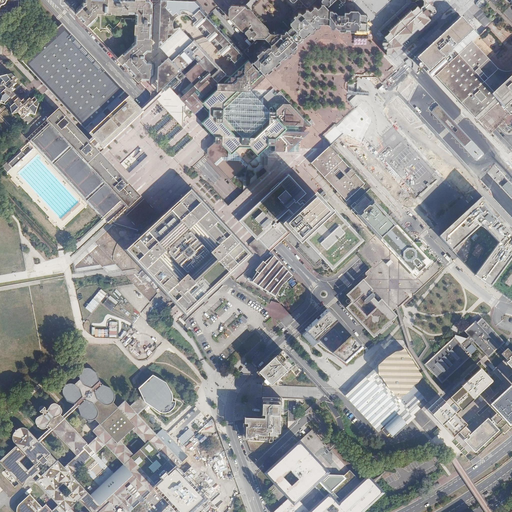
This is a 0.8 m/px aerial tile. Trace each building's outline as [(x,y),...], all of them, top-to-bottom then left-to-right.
[(0,0),(0,10),(1,8),(2,7),(4,6),(6,5),(6,3),(8,1),(11,0),(0,0)] [(76,0),(82,6),(84,4),(85,3),(88,0),(175,0),(194,1),(203,10),(207,14),(208,14),(209,15),(210,15),(211,14),(211,13),(211,12),(212,11),(216,7),(217,7),(218,7),(219,7),(225,13),(225,14),(225,18),(226,19),(227,20),(228,20),(230,19),(230,18),(230,17),(229,16),(213,0),(76,0)] [(352,169),(351,169),(338,155),(330,146),(332,144),(329,142),(324,137),(323,136),(312,125),(291,103),(291,102),(280,90),(277,87),(275,86),(274,87),(270,82),(267,79),(265,77),(262,74),(256,67),(249,59),(246,57),(243,53),(207,14),(203,10),(194,1),(175,0),(88,0),(85,3),(84,4),(82,6),(78,9),(78,12),(78,15),(138,79),(141,82),(147,90),(153,96),(155,98),(157,100),(169,113),(174,118),(179,123),(183,128),(184,129),(188,134),(193,139),(204,151),(205,151),(210,157),(219,167),(221,168),(221,169),(231,179),(241,169),(248,163),(247,177),(244,177),(243,192),(251,200),(256,206),(259,210),(283,236),(313,268),(316,269),(319,268),(321,266),(323,269),(324,270),(326,270),(327,270),(329,268),(333,272),(336,270),(337,271),(338,271),(358,253),(362,249),(367,245),(378,235),(388,225),(387,223),(388,222),(388,218),(388,215),(388,210),(370,190),(365,184),(356,174),(355,173),(352,169)] [(213,0),(229,16),(230,17),(230,18),(237,26),(241,30),(245,30),(245,31),(245,32),(246,33),(247,33),(247,34),(248,35),(248,34),(248,36),(248,37),(249,37),(250,38),(251,38),(252,37),(254,39),(254,41),(253,43),(263,54),(274,65),(275,65),(277,65),(279,63),(279,60),(284,56),(286,56),(286,57),(296,48),(296,47),(296,41),(297,42),(297,43),(297,44),(297,42),(299,42),(301,40),(303,38),(303,37),(305,37),(308,33),(310,33),(310,32),(314,28),(315,28),(316,27),(303,13),(297,7),(292,1),(290,0),(213,0)] [(351,0),(322,0),(322,2),(322,4),(321,4),(322,6),(318,9),(316,7),(314,7),(313,8),(311,10),(310,11),(309,10),(306,10),(306,11),(303,13),(302,14),(301,13),(298,13),(298,14),(299,15),(298,16),(296,15),(294,17),(295,18),(290,22),(290,24),(292,25),(291,26),(303,38),(303,37),(305,37),(308,33),(310,33),(310,32),(314,28),(315,28),(316,27),(319,23),(320,23),(323,23),(325,22),(326,22),(328,23),(330,26),(332,24),(334,24),(335,26),(336,26),(338,28),(339,28),(341,30),(344,30),(346,28),(350,29),(352,31),(355,31),(357,29),(365,29),(367,27),(367,24),(367,22),(367,16),(367,15),(366,14),(364,15),(363,14),(357,14),(357,11),(358,10),(356,12),(354,10),(355,3),(354,3),(354,2),(351,0)] [(297,7),(303,13),(306,10),(309,7),(316,0),(295,0),(294,1),(292,1),(297,7)] [(309,10),(310,11),(311,10),(313,8),(314,7),(316,7),(318,9),(322,6),(321,4),(322,4),(322,2),(322,0),(316,0),(309,7),(306,10),(309,10)] [(384,36),(381,33),(382,32),(398,17),(382,0),(351,0),(354,2),(354,3),(355,3),(354,10),(356,12),(358,10),(357,11),(357,14),(363,14),(364,15),(366,14),(367,15),(367,16),(367,22),(367,24),(367,27),(379,40),(383,40),(383,39),(384,38),(385,38),(386,38),(384,36)] [(411,0),(411,5),(398,17),(382,32),(381,33),(384,36),(386,38),(385,38),(384,38),(383,39),(383,40),(383,41),(382,41),(382,42),(382,43),(382,44),(383,44),(384,44),(384,45),(383,45),(383,46),(384,47),(384,48),(385,48),(386,48),(387,47),(388,46),(389,46),(386,48),(386,53),(385,54),(386,54),(387,53),(389,53),(391,54),(395,50),(396,50),(396,51),(397,51),(396,51),(396,48),(399,44),(403,41),(412,33),(419,26),(425,21),(429,17),(430,19),(436,13),(436,9),(433,5),(433,2),(432,0),(411,0)] [(389,53),(386,56),(394,65),(396,67),(397,68),(400,65),(405,61),(406,62),(407,64),(408,65),(410,67),(416,73),(418,71),(420,70),(421,69),(424,66),(425,65),(421,60),(427,54),(431,51),(463,20),(466,23),(473,30),(474,31),(479,36),(496,55),(501,50),(502,51),(504,52),(505,51),(473,17),(473,16),(477,13),(480,10),(476,5),(476,3),(478,2),(480,2),(480,0),(479,0),(484,0),(487,3),(489,2),(491,0),(490,0),(432,0),(433,2),(433,5),(436,9),(436,13),(430,19),(429,17),(425,21),(419,26),(412,33),(403,41),(399,44),(396,48),(396,51),(397,51),(396,51),(396,50),(395,50),(391,54),(389,53)] [(476,3),(476,5),(480,10),(487,3),(484,0),(479,0),(480,0),(480,2),(478,2),(476,3)] [(501,15),(503,14),(511,6),(504,0),(502,0),(499,3),(496,6),(491,0),(489,2),(487,3),(500,17),(501,15)] [(479,38),(478,36),(472,42),(488,59),(495,66),(498,69),(500,70),(502,71),(504,72),(507,72),(510,72),(511,71),(511,23),(503,14),(501,15),(500,17),(487,3),(480,10),(493,24),(490,27),(487,30),(487,31),(488,32),(506,51),(498,58),(497,56),(496,55),(481,39),(480,38),(479,38)] [(425,65),(431,71),(440,62),(445,58),(446,58),(449,56),(448,55),(450,54),(451,54),(453,52),(453,51),(454,49),(474,31),(473,30),(466,23),(463,20),(431,51),(427,54),(421,60),(425,65)] [(383,41),(383,40),(379,40),(367,27),(365,29),(357,29),(355,31),(352,31),(350,29),(346,28),(344,30),(341,30),(339,28),(338,28),(336,26),(335,26),(334,24),(332,24),(330,26),(328,23),(326,22),(325,22),(323,23),(320,23),(319,23),(316,27),(315,28),(314,28),(310,32),(310,33),(308,33),(305,37),(303,37),(303,38),(301,40),(299,42),(297,42),(297,44),(297,43),(297,42),(296,41),(296,47),(296,48),(286,57),(286,56),(284,56),(279,60),(279,63),(277,65),(275,65),(274,65),(272,67),(272,70),(269,72),(267,72),(266,73),(264,73),(262,74),(265,77),(267,79),(270,82),(274,87),(275,86),(277,87),(280,90),(282,88),(314,123),(312,125),(313,126),(323,136),(324,137),(332,144),(334,142),(336,140),(338,138),(343,134),(343,132),(337,126),(335,125),(341,120),(353,109),(354,107),(352,105),(348,101),(348,94),(349,88),(349,86),(351,86),(351,84),(357,84),(358,82),(359,81),(359,80),(359,79),(359,78),(360,77),(361,77),(362,77),(362,78),(363,79),(364,78),(363,78),(364,77),(366,77),(369,77),(371,76),(375,77),(381,83),(386,79),(391,74),(397,68),(396,67),(394,65),(386,56),(389,53),(387,53),(386,54),(385,54),(386,53),(386,48),(389,46),(388,46),(387,47),(386,48),(385,48),(384,48),(384,47),(383,46),(383,45),(384,45),(384,44),(383,44),(382,44),(382,43),(382,42),(382,41),(383,41)] [(57,116),(49,122),(31,140),(90,203),(103,218),(111,226),(113,224),(116,225),(137,231),(140,229),(192,180),(186,174),(187,172),(177,161),(174,158),(173,157),(170,153),(169,153),(163,147),(163,146),(160,143),(159,142),(154,136),(153,136),(150,132),(149,131),(141,123),(143,114),(142,113),(140,112),(140,111),(139,110),(132,102),(129,100),(124,94),(61,26),(58,28),(56,26),(55,28),(56,30),(26,57),(25,59),(22,61),(49,90),(43,96),(41,98),(57,116)] [(445,58),(440,62),(445,67),(447,65),(472,42),(478,36),(479,36),(474,31),(454,49),(453,51),(453,52),(451,54),(450,54),(448,55),(449,56),(446,58),(445,58)] [(447,65),(445,67),(436,76),(475,118),(486,108),(496,99),(497,101),(500,103),(505,108),(507,111),(511,115),(511,114),(511,71),(510,72),(507,72),(504,72),(502,71),(500,70),(498,69),(495,66),(488,59),(472,42),(447,65)] [(254,54),(258,59),(263,54),(253,43),(244,51),(250,58),(254,54)] [(256,67),(257,65),(264,73),(266,73),(267,72),(269,72),(272,70),(272,67),(274,65),(263,54),(258,59),(254,54),(250,58),(249,59),(256,67)] [(431,71),(436,76),(445,67),(440,62),(431,71)] [(391,74),(386,79),(381,83),(387,78),(398,68),(397,68),(391,74)] [(15,77),(12,74),(2,77),(3,81),(2,83),(0,84),(0,85),(1,86),(0,87),(0,90),(2,93),(1,94),(3,96),(1,101),(2,101),(6,102),(10,98),(12,99),(16,95),(13,92),(16,89),(13,87),(17,83),(15,82),(18,79),(16,76),(15,77)] [(140,111),(140,112),(142,113),(143,114),(141,123),(149,131),(169,113),(157,100),(155,98),(153,96),(139,110),(140,111)] [(28,100),(27,101),(24,99),(22,101),(19,98),(14,102),(15,103),(11,107),(12,112),(16,111),(24,119),(24,118),(26,116),(30,113),(35,115),(36,113),(39,103),(37,101),(37,100),(35,97),(32,100),(30,98),(28,100)] [(353,109),(341,120),(335,125),(337,126),(342,121),(345,118),(349,115),(352,113),(355,109),(356,108),(359,106),(358,105),(357,105),(354,107),(353,109)] [(455,123),(453,120),(439,105),(435,109),(431,112),(445,127),(448,130),(450,133),(464,147),(471,140),(458,125),(455,123)] [(490,135),(491,133),(502,124),(486,108),(475,118),(490,135)] [(155,136),(154,136),(159,142),(159,141),(179,123),(174,118),(155,136)] [(169,153),(169,152),(188,134),(184,129),(164,147),(163,147),(169,153)] [(357,139),(355,138),(352,137),(347,134),(343,132),(343,134),(350,138),(360,143),(361,141),(357,139)] [(177,161),(187,172),(192,168),(204,157),(210,157),(205,151),(204,151),(193,139),(174,158),(177,161)] [(340,153),(332,144),(330,146),(338,155),(340,153)] [(370,190),(372,188),(340,153),(338,155),(351,169),(352,169),(355,173),(356,174),(365,184),(370,190)] [(466,182),(456,170),(444,162),(440,169),(459,189),(462,192),(463,191),(468,183),(466,182)] [(249,248),(251,246),(258,239),(257,238),(244,223),(241,220),(228,206),(192,168),(187,172),(186,174),(192,180),(140,229),(137,231),(148,243),(153,239),(165,227),(178,215),(189,205),(191,203),(193,205),(203,216),(215,229),(227,242),(237,253),(239,254),(240,256),(249,248)] [(511,183),(509,180),(505,184),(501,188),(511,199),(511,183)] [(228,206),(241,220),(244,223),(259,210),(256,206),(251,200),(243,192),(228,206)] [(192,307),(249,255),(244,250),(196,199),(191,193),(186,198),(130,250),(135,255),(182,307),(187,312),(192,307)] [(475,276),(488,285),(503,295),(511,302),(511,228),(482,196),(478,200),(475,204),(439,236),(450,248),(458,257),(475,276)] [(420,272),(420,271),(425,268),(425,267),(426,266),(426,265),(425,265),(422,261),(425,259),(411,243),(388,218),(373,202),(370,205),(364,199),(360,202),(361,203),(355,208),(359,213),(360,212),(362,213),(360,215),(359,215),(378,235),(393,252),(412,271),(415,268),(417,271),(418,272),(419,272),(420,272)] [(411,240),(384,210),(384,214),(407,239),(411,240)] [(371,268),(393,252),(378,235),(367,245),(362,249),(358,253),(371,268)] [(269,300),(271,300),(275,297),(247,279),(253,269),(255,269),(263,260),(269,255),(271,253),(268,250),(258,239),(251,246),(249,248),(240,256),(239,254),(237,256),(226,266),(213,278),(200,290),(189,301),(187,302),(181,308),(177,304),(167,313),(174,320),(177,323),(179,320),(180,321),(187,315),(187,314),(186,313),(228,274),(244,284),(269,300)] [(366,275),(361,280),(363,282),(374,294),(375,295),(392,314),(400,307),(418,290),(443,267),(421,244),(414,243),(411,243),(407,243),(407,244),(405,242),(398,249),(397,249),(393,252),(371,268),(365,273),(365,274),(366,275)] [(271,253),(269,255),(291,278),(293,276),(271,253)] [(286,282),(291,278),(269,255),(263,260),(255,269),(253,269),(247,279),(275,297),(276,296),(281,289),(282,290),(288,284),(286,282)] [(281,289),(276,296),(281,299),(281,301),(291,312),(304,301),(299,296),(304,291),(304,289),(293,276),(291,278),(286,282),(288,284),(282,290),(281,289)] [(373,294),(374,294),(363,282),(361,280),(353,287),(353,286),(351,288),(351,289),(349,291),(348,291),(348,292),(348,293),(348,294),(348,295),(349,295),(349,296),(350,295),(350,296),(351,298),(352,298),(352,299),(353,300),(353,301),(354,301),(355,300),(351,295),(355,291),(363,284),(368,291),(367,291),(367,295),(370,295),(371,294),(372,294),(373,294)] [(375,296),(375,295),(374,294),(373,294),(372,294),(371,294),(370,295),(367,295),(367,291),(368,291),(363,284),(355,291),(351,295),(355,300),(354,301),(354,302),(354,303),(355,304),(351,308),(353,311),(360,318),(366,325),(372,332),(374,333),(382,326),(389,319),(392,316),(388,312),(382,305),(380,304),(377,301),(377,300),(376,299),(375,299),(374,298),(375,297),(375,296)] [(395,317),(392,314),(375,295),(375,296),(375,297),(374,298),(375,299),(376,299),(377,300),(377,301),(380,304),(382,305),(388,312),(392,316),(389,319),(382,326),(374,333),(372,332),(366,325),(360,318),(353,311),(351,308),(355,304),(354,303),(354,302),(353,302),(353,303),(352,304),(352,305),(351,306),(348,308),(349,308),(350,308),(349,309),(355,315),(355,314),(356,315),(355,315),(361,321),(362,322),(367,328),(368,327),(368,328),(368,329),(373,335),(374,334),(374,335),(375,336),(375,337),(376,337),(376,338),(377,338),(378,338),(378,337),(379,337),(380,336),(381,336),(383,334),(390,327),(394,323),(395,323),(395,322),(396,321),(396,320),(396,319),(396,318),(395,317)] [(337,320),(327,309),(305,330),(307,331),(315,340),(337,320)] [(477,323),(475,321),(464,331),(469,337),(474,342),(486,355),(488,357),(489,358),(499,348),(502,351),(504,349),(501,346),(505,343),(502,340),(498,336),(495,332),(492,329),(488,325),(485,321),(482,318),(481,319),(478,321),(477,323)] [(356,340),(337,320),(315,340),(317,342),(318,343),(338,357),(356,340)] [(317,342),(307,331),(302,336),(313,347),(314,347),(317,344),(318,343),(317,342)] [(476,349),(472,344),(467,339),(455,335),(454,339),(427,364),(442,381),(476,349)] [(363,348),(356,340),(338,357),(347,363),(363,348)] [(488,357),(486,355),(458,381),(445,393),(439,398),(436,401),(430,407),(427,409),(430,412),(432,415),(434,417),(441,424),(441,425),(453,438),(455,439),(452,442),(456,446),(457,447),(460,451),(462,452),(463,454),(465,456),(470,461),(478,456),(503,432),(505,434),(511,427),(511,352),(511,353),(508,348),(505,351),(504,352),(502,351),(499,348),(489,358),(488,357)] [(262,385),(263,385),(263,377),(259,373),(283,351),(282,349),(258,371),(256,373),(263,379),(262,385)] [(407,409),(410,411),(417,404),(424,398),(415,388),(414,385),(418,383),(423,377),(420,373),(405,349),(404,349),(378,366),(376,367),(365,377),(370,383),(352,400),(378,429),(382,426),(384,428),(382,430),(387,436),(389,434),(394,438),(408,425),(404,420),(406,418),(402,414),(407,409)] [(263,385),(277,386),(277,382),(296,365),(283,351),(259,373),(263,377),(263,385)] [(173,401),(173,399),(173,398),(173,397),(173,396),(172,394),(172,392),(166,383),(153,375),(139,388),(142,396),(130,407),(125,402),(117,410),(112,404),(113,402),(114,401),(115,399),(115,398),(115,396),(114,394),(111,388),(103,385),(103,384),(102,385),(99,382),(100,381),(97,374),(92,369),(90,368),(88,368),(87,368),(85,369),(84,369),(82,371),(81,372),(80,374),(80,377),(80,379),(75,385),(73,384),(72,384),(70,384),(69,384),(67,384),(66,385),(65,386),(64,387),(63,389),(63,390),(63,393),(64,395),(67,401),(75,404),(75,405),(62,417),(60,415),(62,414),(62,412),(62,411),(62,409),(60,407),(60,406),(59,406),(59,405),(58,404),(56,404),(54,403),(52,404),(51,405),(48,411),(46,410),(46,408),(45,407),(44,406),(43,406),(42,406),(41,406),(40,408),(39,409),(39,410),(40,412),(41,412),(42,413),(43,413),(44,414),(38,417),(37,418),(36,419),(36,421),(36,423),(36,424),(38,426),(38,427),(39,427),(40,428),(43,429),(45,429),(46,428),(47,427),(49,430),(38,440),(28,430),(26,428),(24,428),(23,428),(21,428),(19,428),(18,429),(17,430),(16,430),(15,430),(15,431),(14,434),(13,436),(13,438),(13,440),(14,442),(17,446),(0,462),(1,462),(7,469),(23,486),(40,470),(39,469),(46,463),(51,468),(44,474),(37,481),(59,505),(58,507),(53,511),(46,504),(46,505),(43,508),(38,502),(36,501),(30,494),(28,497),(27,497),(27,498),(27,499),(28,500),(21,505),(20,507),(20,508),(19,511),(127,511),(126,510),(151,486),(154,489),(157,486),(158,486),(171,500),(172,498),(185,511),(188,508),(191,511),(199,511),(204,507),(198,501),(197,500),(199,499),(173,471),(174,470),(175,470),(176,470),(175,469),(181,463),(181,462),(179,464),(174,458),(175,456),(173,457),(167,451),(169,449),(168,449),(167,450),(161,444),(162,442),(160,443),(154,437),(156,435),(137,415),(144,408),(142,406),(145,402),(153,408),(158,411),(160,412),(162,413),(164,413),(166,413),(168,413),(172,411),(173,409),(175,406),(176,404),(176,402),(176,401),(175,401),(176,402),(172,401),(173,401)] [(275,440),(276,440),(276,439),(277,434),(281,435),(281,427),(280,427),(281,417),(282,417),(282,399),(262,398),(262,416),(262,419),(247,418),(247,433),(252,433),(252,439),(252,441),(259,441),(259,439),(269,440),(269,437),(270,437),(270,440),(270,442),(270,443),(272,443),(273,443),(274,442),(274,441),(274,440),(275,440)] [(354,475),(350,470),(322,440),(312,430),(304,437),(300,440),(265,473),(274,484),(268,490),(282,504),(273,511),(275,511),(290,498),(268,473),(300,444),(326,472),(297,499),(309,511),(312,511),(329,497),(330,497),(354,475)] [(326,472),(300,444),(268,473),(290,498),(275,511),(314,511),(330,497),(329,497),(312,511),(309,511),(297,499),(326,472)] [(368,478),(362,484),(360,482),(354,475),(330,497),(333,501),(335,499),(336,497),(342,497),(342,499),(344,501),(368,479),(381,493),(359,511),(360,511),(382,493),(374,484),(368,478)] [(330,497),(314,511),(359,511),(381,493),(368,479),(344,501),(342,499),(342,497),(336,497),(335,499),(333,501),(330,497)] [(219,511),(203,496),(198,501),(204,507),(199,511),(219,511)]
